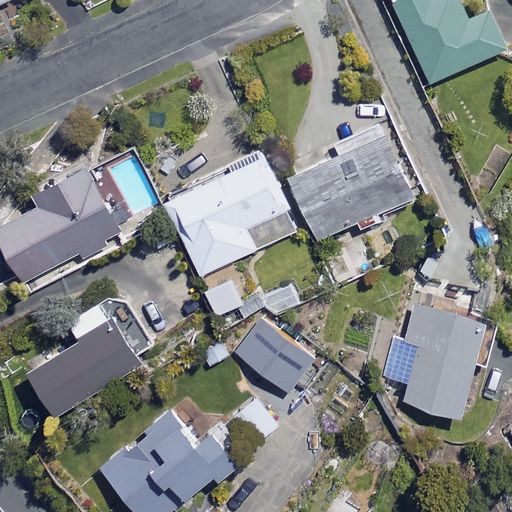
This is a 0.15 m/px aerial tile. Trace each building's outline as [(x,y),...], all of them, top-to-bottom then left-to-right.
[(394,0),(430,77),(507,41),(490,3),(468,13),(462,0),(394,0)] [(416,190),(386,125),(289,168),(318,233),(357,215),(361,223),(382,213),(379,206),(416,190)] [(300,226),(266,148),(167,191),(201,269),(300,226)] [(0,224),(25,275),(77,249),(82,258),(108,245),(103,236),(133,221),(105,166),(97,170),(90,156),(34,184),(41,198),(0,217),(0,224)] [(244,298),(232,272),(206,284),(218,310),(244,298)] [(140,350),(100,290),(69,310),(82,330),(30,365),(58,405),(140,350)] [(485,314),(415,297),(406,337),(418,340),(404,396),(462,409),(485,314)] [(237,346),(271,373),(259,388),(278,403),(318,353),(265,311),(237,346)] [(280,417),(258,391),(226,419),(249,445),(280,417)] [(197,436),(171,405),(103,463),(145,511),(165,511),(218,468),(221,471),(239,455),(212,423),(197,436)] [(220,511),(207,503),(200,511),(220,511)]
